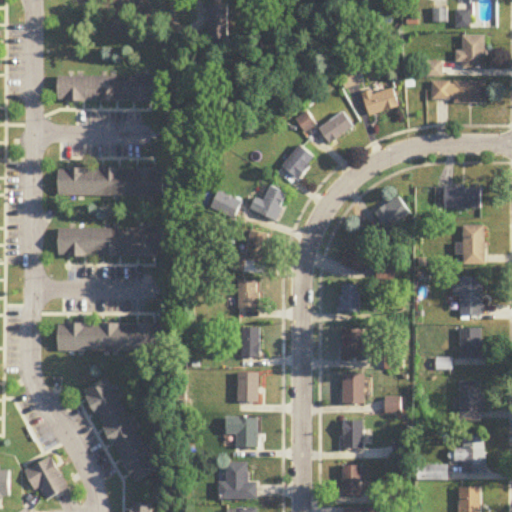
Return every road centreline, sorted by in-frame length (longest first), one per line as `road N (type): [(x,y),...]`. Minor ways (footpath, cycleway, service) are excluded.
road 1 (residential): [(301,511),(302,276),(311,237),(372,166),(446,145),(511,145)]
road 2 (residential): [(95,511),(88,474),(29,366),(32,23)]
